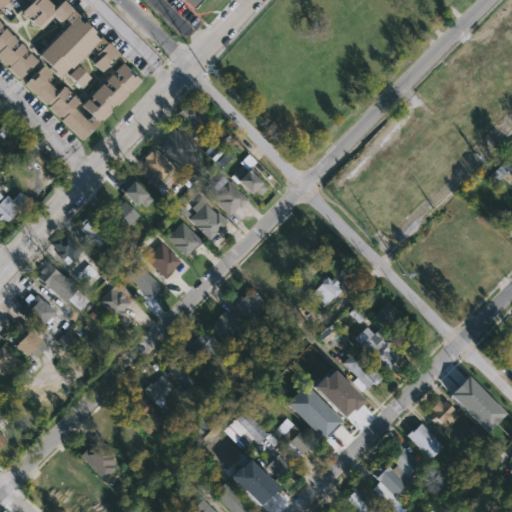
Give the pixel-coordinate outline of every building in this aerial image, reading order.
[(0,0),(8,0),(0,8),(0,0)] [(46,0),(52,6),(50,8),(52,9),(62,0),(78,16),(76,18),(81,23),(83,21),(93,32),(91,34),(98,41),(70,69),(69,67),(58,78),(47,68),(49,66),(38,54),(68,24),(63,18),(59,21),(54,16),(41,29),(22,11),(30,3),(27,0),(46,0)] [(200,0),(192,8),(183,0),(200,0)] [(0,29),(1,30),(3,28),(16,40),(13,42),(17,45),(19,43),(25,50),(23,51),(26,54),(28,53),(36,61),(29,68),(27,67),(22,72),(24,74),(19,80),(6,67),(7,66),(0,60),(0,29)] [(460,132),(475,147),(511,108),(511,34),(465,83),(480,97),(492,84),(500,91),(460,132)] [(119,56),(117,59),(115,57),(113,59),(114,61),(108,67),(106,66),(100,72),(92,64),(98,58),(94,54),(106,42),(119,56)] [(126,72),(131,77),(133,76),(139,81),(127,93),(126,91),(124,93),(126,95),(115,106),(114,104),(109,109),(110,110),(99,121),(98,120),(96,122),(80,105),(86,99),(87,101),(90,98),(88,96),(101,83),(103,86),(106,83),(104,81),(110,74),(112,76),(115,73),(113,71),(121,63),(128,70),(126,72)] [(44,80),(56,92),(62,86),(68,93),(67,95),(70,97),(71,95),(78,102),(71,108),(90,127),(84,133),(86,135),(80,141),(59,120),(61,118),(59,117),(58,118),(45,104),(44,105),(23,84),(29,78),(31,81),(37,75),(35,73),(41,66),(49,74),(44,80)] [(430,104),(443,114),(465,88),(453,78),(430,104)] [(191,101),(198,107),(197,109),(213,124),(202,136),(177,113),(184,105),(186,107),(191,101)] [(387,236),(472,149),(457,135),(395,199),(387,191),(449,127),(434,113),(350,200),(387,236)] [(173,129),(175,131),(176,129),(196,148),(194,150),(201,156),(184,173),(156,146),(173,129)] [(29,165),(24,170),(13,160),(29,142),(40,152),(29,165)] [(212,160),(222,151),(215,143),(205,152),(212,160)] [(170,167),(157,181),(140,164),(145,160),(143,158),(149,151),(151,153),(154,151),(170,167)] [(266,188),(259,196),(254,190),(250,194),(231,175),(241,165),(239,163),(248,154),(256,162),(250,167),(264,181),(261,183),(266,188)] [(246,200),(239,207),(237,206),(227,215),(214,201),(216,199),(208,190),(223,176),(246,200)] [(133,180),(152,199),(144,206),(139,202),(135,205),(119,189),(123,185),(121,183),(126,178),(130,183),(133,180)] [(27,200),(6,223),(2,219),(0,221),(0,201),(6,195),(11,200),(19,191),(27,200)] [(200,198),(214,212),(216,210),(227,221),(209,239),(188,219),(195,212),(191,208),(200,198)] [(124,201),(138,216),(119,235),(97,212),(104,205),(108,208),(111,206),(115,210),(124,201)] [(511,211),(511,240),(496,223),(510,209),(511,211)] [(110,235),(98,247),(93,243),(91,245),(87,242),(83,246),(70,234),(89,215),(110,235)] [(188,255),(185,258),(165,238),(181,222),(201,242),(188,255)] [(476,246),(494,264),(511,246),(494,228),(476,246)] [(65,233),(82,250),(71,261),(65,256),(63,258),(59,258),(57,256),(57,251),(50,244),(57,236),(59,238),(65,233)] [(165,277),(163,279),(143,259),(160,243),(180,263),(165,277)] [(420,276),(452,308),(467,293),(435,261),(420,276)] [(48,264),(66,278),(68,276),(77,284),(73,289),(76,291),(66,304),(36,279),(48,264)] [(151,297),(149,299),(127,277),(140,265),(161,287),(151,297)] [(132,323),(127,328),(98,301),(111,288),(96,274),(103,267),(135,298),(124,310),(134,321),(132,323)] [(275,306),(293,291),(273,269),(256,283),(275,306)] [(328,278),(330,281),(333,278),(338,283),(335,285),(340,290),(324,307),(311,294),(320,285),(322,282),(320,281),(323,278),(324,279),(326,277),(328,278)] [(252,290),(264,302),(252,314),(255,318),(251,322),(246,317),(245,318),(234,307),(236,305),(234,303),(240,296),(243,298),(252,290)] [(54,312),(39,329),(19,310),(35,294),(54,312)] [(399,320),(388,331),(372,317),(384,305),(399,320)] [(296,317),(305,326),(314,318),(306,308),(296,317)] [(223,311),(226,313),(227,312),(241,326),(235,332),(233,330),(222,341),(210,328),(218,319),(217,318),(223,311)] [(24,322),(42,338),(40,340),(45,346),(34,357),(29,351),(25,355),(14,344),(23,335),(17,329),(24,322)] [(365,327),(372,334),(378,328),(403,352),(383,374),(371,362),(374,359),(354,339),(365,327)] [(206,328),(236,360),(231,365),(226,359),(212,373),(181,341),(188,335),(193,340),(206,328)] [(56,344),(67,354),(77,344),(66,333),(56,344)] [(511,367),(496,351),(510,337),(511,339),(511,367)] [(0,347),(1,346),(15,360),(0,375),(0,347)] [(380,379),(374,386),(371,383),(366,389),(364,387),(360,391),(350,383),(355,378),(340,364),(352,352),(380,379)] [(199,377),(187,390),(167,371),(174,363),(172,362),(177,357),(199,377)] [(357,400),(343,415),(320,392),(336,375),(347,385),(345,388),(357,400)] [(161,376),(175,390),(159,406),(142,390),(148,384),(151,386),(161,376)] [(457,386),(467,376),(504,414),(495,423),(457,386)] [(495,423),(486,433),(448,395),(457,386),(495,423)] [(141,397),(154,410),(139,424),(126,411),(134,401),(135,402),(141,397)] [(444,399),(455,410),(454,411),(458,416),(446,428),(436,418),(434,420),(428,415),(433,410),(430,407),(438,399),(441,402),(444,399)] [(268,436),(259,444),(252,437),(246,442),(239,435),(232,441),(223,431),(245,411),(268,436)] [(310,450),(307,453),(304,450),(302,453),(276,429),(287,417),(313,442),(308,446),(311,449),(310,450)] [(112,420),(128,437),(121,445),(115,439),(111,444),(97,431),(107,421),(109,423),(112,420)] [(419,423),(442,446),(429,458),(405,434),(413,426),(415,428),(419,423)] [(114,468),(105,477),(85,456),(88,453),(87,452),(91,448),(86,443),(95,435),(112,453),(111,455),(114,458),(111,460),(115,464),(112,466),(114,468)] [(423,467),(404,485),(409,491),(391,509),(371,489),(380,481),(369,469),(381,457),(393,469),(398,464),(388,455),(400,443),(423,467)] [(273,454),(275,456),(276,455),(290,468),(278,480),(262,464),(272,453),(273,454)] [(269,488),(262,495),(261,494),(255,500),(226,472),(234,463),(230,459),(234,454),(269,488)] [(209,482),(217,491),(225,483),(249,507),(247,509),(251,511),(230,511),(215,497),(217,495),(215,493),(207,502),(198,493),(209,482)] [(367,511),(359,511),(345,498),(357,483),(376,503),(367,511)] [(38,488),(41,491),(43,489),(57,502),(56,503),(63,509),(60,511),(46,511),(32,499),(34,497),(32,495),(38,488)] [(109,511),(91,511),(83,502),(93,493),(109,511)] [(190,511),(202,500),(214,511),(190,511)]
